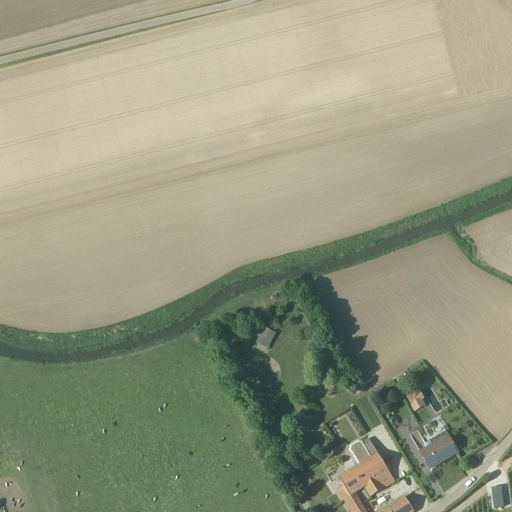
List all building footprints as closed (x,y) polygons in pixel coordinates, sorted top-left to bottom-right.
[(275,335),(264,329),(256,344),(267,350),(275,335)] [(424,400),(418,390),(405,397),(414,413),(424,407),(421,401),(424,400)] [(380,424),(365,397),(351,405),(366,432),(380,424)] [(432,430),(436,427),(433,423),(423,428),(428,437),(434,434),(432,430)] [(411,435),(414,442),(420,439),(417,433),(411,435)] [(418,453),(429,470),(457,454),(445,433),(424,445),(426,448),(418,453)] [(373,449),(368,440),(362,443),(357,442),(349,447),(348,452),(357,467),(338,479),(344,489),(336,493),(347,511),(412,511),(403,498),(381,511),(365,511),(355,495),(364,490),(369,499),(394,484),(384,466),(377,455),(373,449)] [(500,488),(491,489),(494,510),(503,509),(500,488)]
